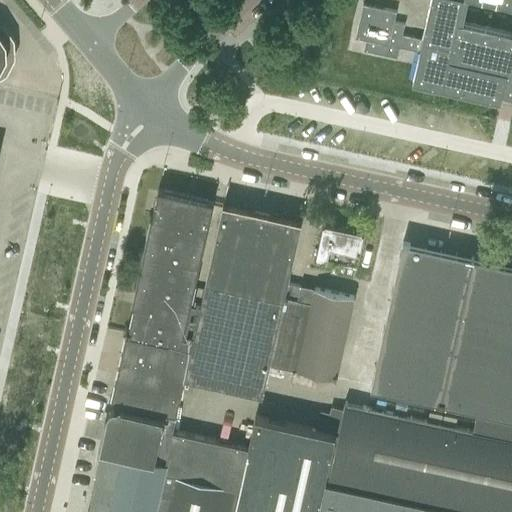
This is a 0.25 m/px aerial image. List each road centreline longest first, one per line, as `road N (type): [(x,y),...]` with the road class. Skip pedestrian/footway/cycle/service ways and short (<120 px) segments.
road 1 (unclassified): [(36,511),(110,181),(119,152),(147,116)]
road 2 (unclassified): [(511,217),(237,156),(147,116)]
road 3 (residential): [(147,116),(169,76),(256,0)]
